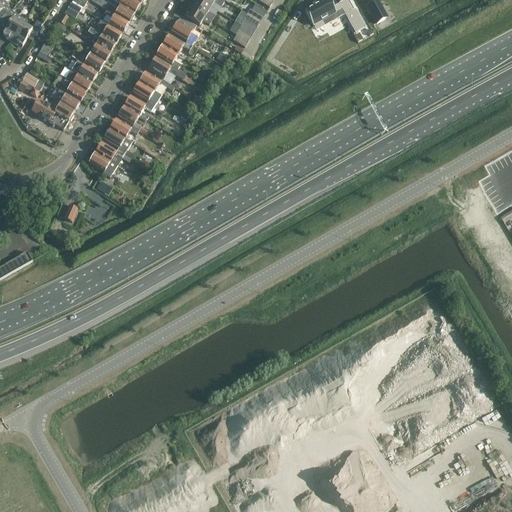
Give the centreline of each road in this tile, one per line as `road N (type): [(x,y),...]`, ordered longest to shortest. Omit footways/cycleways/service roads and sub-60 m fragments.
road 1 (motorway): [(0,355),(106,306),(511,74)]
road 2 (motorway): [(511,46),(0,325)]
road 3 (unclassified): [(447,172),(26,417)]
road 4 (tertiary): [(0,181),(35,180),(59,166),(167,0)]
